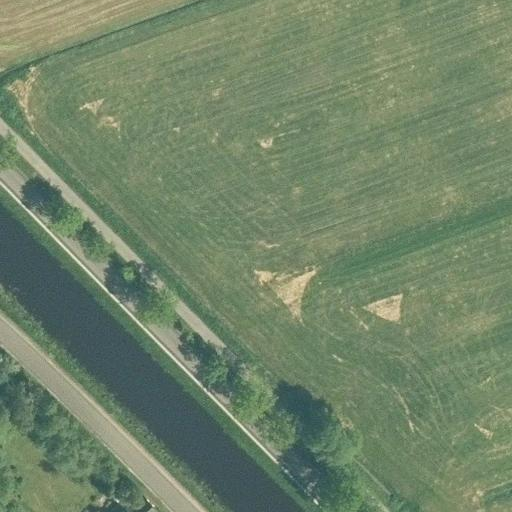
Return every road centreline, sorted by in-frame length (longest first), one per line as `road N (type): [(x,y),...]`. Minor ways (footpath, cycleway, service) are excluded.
road 1 (secondary): [(338,511),(0,168)]
road 2 (unclassified): [(185,511),(0,325)]
